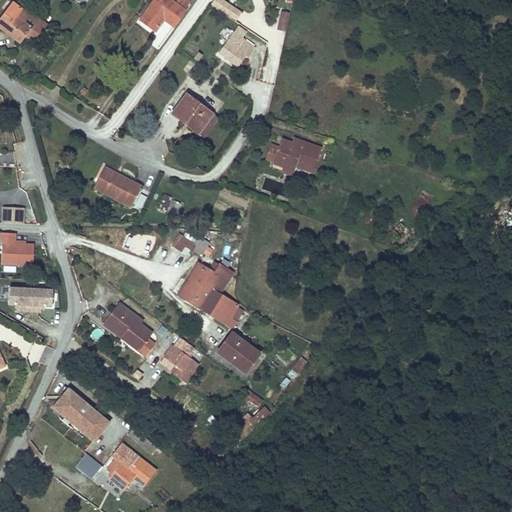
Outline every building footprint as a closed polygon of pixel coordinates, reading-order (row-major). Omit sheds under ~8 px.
[(169,0),(153,0),(139,20),(155,31),(163,19),(173,27),(185,11),(183,10),(171,2),(169,0)] [(172,0),(171,2),(183,10),(188,3),(183,0),(172,0)] [(214,0),(211,6),(236,22),(242,13),(222,0),(214,0)] [(4,14),(0,19),(0,27),(5,31),(22,6),(23,5),(17,1),(6,15),(4,14)] [(22,6),(5,31),(19,42),(24,35),(28,30),(32,33),(36,37),(47,23),(23,5),(22,6)] [(287,32),(290,13),(280,12),(277,31),(287,32)] [(164,24),(151,43),(157,48),(170,28),(164,24)] [(235,49),(226,43),(219,53),(237,67),(245,56),(247,57),(254,48),(242,40),(235,49)] [(197,63),(187,76),(195,82),(205,68),(197,63)] [(212,113),(185,93),(170,113),(183,123),(186,120),(199,130),(211,114),(212,113)] [(199,130),(186,120),(183,123),(203,138),(218,119),(211,114),(199,130)] [(303,142),(293,139),(291,144),(301,148),(303,142)] [(279,148),(271,145),(265,160),(274,163),(273,164),(283,168),(292,171),(294,166),(312,172),(320,149),(303,142),(301,148),(291,144),(282,141),(279,148)] [(141,187),(104,168),(93,188),(131,207),(141,187)] [(178,215),(182,202),(162,196),(158,209),(178,215)] [(23,225),(24,211),(4,209),(3,224),(23,225)] [(397,224),(390,231),(398,240),(405,234),(397,224)] [(202,258),(209,246),(181,230),(171,249),(188,259),(192,252),(202,258)] [(33,266),(34,245),(15,244),(16,234),(1,233),(1,244),(3,244),(1,264),(33,266)] [(213,273),(198,263),(178,295),(200,309),(202,306),(220,316),(217,322),(234,330),(244,311),(227,302),(229,296),(221,291),(228,281),(226,280),(231,272),(218,265),(213,273)] [(8,289),(8,305),(18,305),(18,311),(40,313),(40,307),(51,307),(52,291),(8,289)] [(134,317),(116,303),(103,320),(122,335),(119,339),(141,355),(151,343),(144,337),(148,331),(137,324),(132,320),(134,317)] [(122,335),(103,320),(100,324),(119,339),(122,335)] [(255,352),(228,331),(213,351),(227,361),(229,359),(242,369),(255,352)] [(192,346),(180,337),(173,347),(185,356),(192,346)] [(173,347),(169,345),(161,357),(172,365),(173,363),(178,367),(173,374),(181,380),(192,365),(194,362),(185,356),(173,347)] [(0,347),(0,346),(0,372),(10,367),(0,347)] [(242,369),(229,359),(227,361),(241,371),(242,369)] [(178,367),(173,363),(172,365),(168,371),(173,374),(178,367)] [(108,425),(63,389),(58,400),(60,402),(53,411),(61,418),(85,436),(94,443),(108,425)] [(258,400),(243,389),(238,395),(253,406),(258,400)] [(244,438),(272,414),(265,406),(252,418),(249,414),(234,427),(244,438)] [(85,436),(61,418),(59,421),(83,440),(85,436)] [(138,432),(133,428),(128,435),(152,454),(157,447),(138,432)] [(157,470),(129,450),(120,462),(118,460),(108,472),(113,476),(114,477),(117,472),(124,477),(120,482),(129,488),(135,479),(145,486),(157,470)] [(86,454),(75,467),(91,481),(103,467),(86,454)] [(126,491),(129,488),(120,482),(124,477),(117,472),(114,477),(113,476),(111,480),(126,491)]
